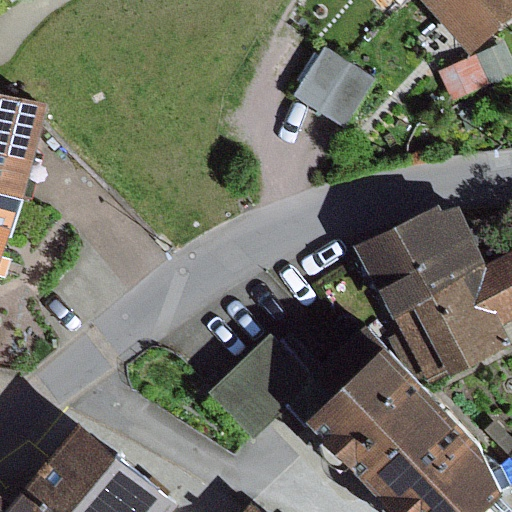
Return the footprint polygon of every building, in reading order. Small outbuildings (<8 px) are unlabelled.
[(511,0),(420,0),(470,57),(511,20),(511,0)] [(376,80),(325,49),(295,97),(346,128),(376,80)] [(0,270),(50,106),(0,93),(0,270)] [(511,250),(488,263),(460,207),(443,216),(439,208),(358,249),(406,344),(428,333),(451,378),(511,347),(511,342),(504,327),(511,323),(511,250)] [(243,362),(209,393),(254,438),(289,408),(388,511),(511,511),(500,499),(480,447),(365,325),(311,377),(271,335),(243,362)] [(173,511),(178,506),(78,426),(9,505),(0,496),(0,511),(173,511)]
